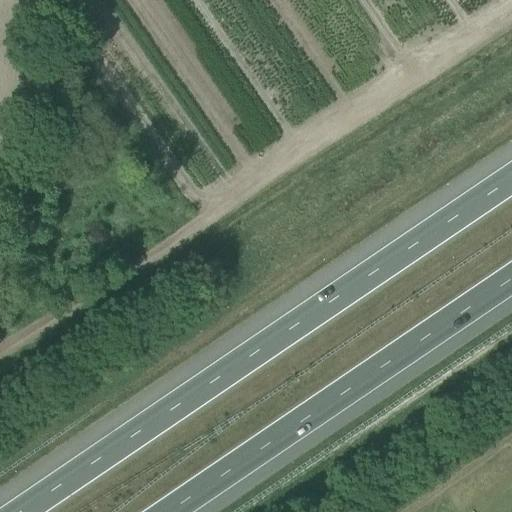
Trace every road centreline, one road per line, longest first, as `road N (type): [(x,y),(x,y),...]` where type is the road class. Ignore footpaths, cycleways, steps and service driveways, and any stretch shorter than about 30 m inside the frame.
road 1 (track): [(511,18),(0,349)]
road 2 (motorway): [(511,178),(21,511)]
road 3 (motorway): [(174,511),(511,282)]
